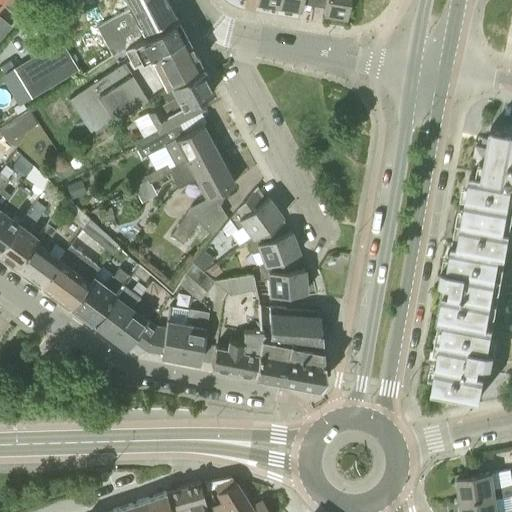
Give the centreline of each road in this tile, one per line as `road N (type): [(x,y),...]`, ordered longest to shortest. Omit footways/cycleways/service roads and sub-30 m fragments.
road 1 (tertiary): [(381,427),(446,71)]
road 2 (tertiary): [(414,66),(355,417)]
road 3 (tertiary): [(309,453),(219,442),(0,444)]
road 4 (residential): [(276,395),(121,364),(0,278)]
road 5 (residential): [(315,217),(240,81),(231,34)]
road 6 (residential): [(414,66),(231,34)]
